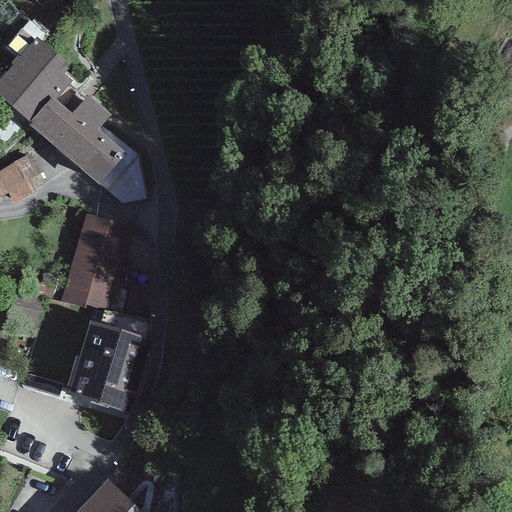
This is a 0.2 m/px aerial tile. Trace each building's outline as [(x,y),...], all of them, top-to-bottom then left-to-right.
[(0,78),(0,100),(30,123),(51,98),(55,102),(72,82),(59,71),(65,63),(37,38),(0,78)] [(51,98),(30,123),(32,125),(31,126),(99,185),(126,155),(98,131),(112,115),(88,95),(70,115),(55,102),(51,98)] [(30,154),(0,171),(0,198),(8,194),(13,204),(36,190),(34,187),(46,180),(30,154)] [(133,227),(85,215),(63,301),(111,313),(133,227)] [(37,327),(45,299),(17,291),(9,319),(37,327)] [(156,341),(90,322),(79,357),(75,356),(63,395),(133,416),(156,341)] [(140,511),(107,480),(77,511),(140,511)]
